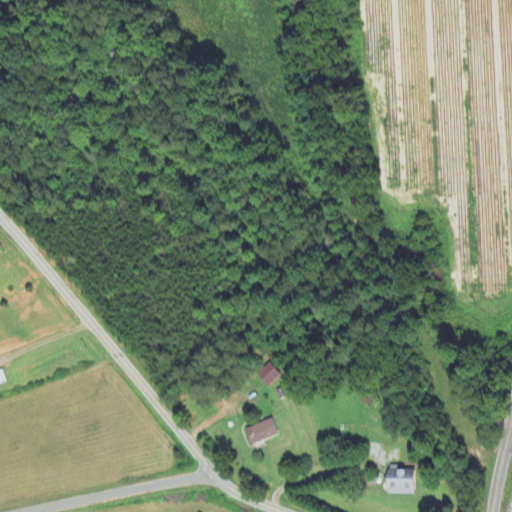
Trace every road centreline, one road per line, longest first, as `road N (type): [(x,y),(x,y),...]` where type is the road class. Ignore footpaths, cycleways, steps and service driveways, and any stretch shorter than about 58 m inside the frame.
road 1 (residential): [(280,511),(214,476),(0,217)]
road 2 (residential): [(214,476),(35,511)]
